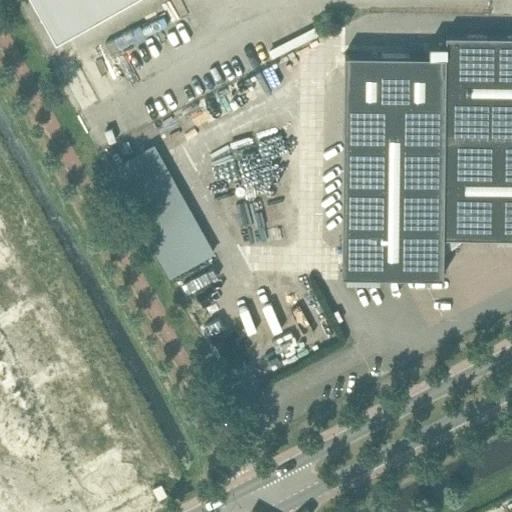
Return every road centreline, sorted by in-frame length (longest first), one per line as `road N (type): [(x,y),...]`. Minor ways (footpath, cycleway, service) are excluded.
road 1 (tertiary): [(511,353),(255,483)]
road 2 (tertiary): [(275,511),(511,390)]
